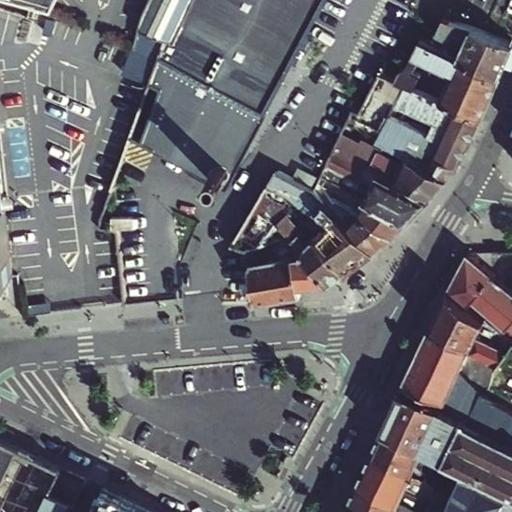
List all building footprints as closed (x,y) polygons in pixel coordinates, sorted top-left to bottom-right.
[(146,0),(141,12),(138,24),(142,26),(169,38),(172,39),(190,0),(146,0)] [(169,38),(162,57),(187,67),(178,93),(165,88),(147,136),(230,181),(270,108),(326,0),(190,0),(172,39),(169,38)] [(443,19),(432,46),(501,77),(511,52),(511,44),(486,34),(443,19)] [(162,57),(169,38),(142,26),(134,46),(161,59),(162,57)] [(399,81),(416,89),(422,75),(416,72),(421,60),(447,72),(452,71),(455,72),(442,101),(482,119),(501,77),(432,46),(421,41),(408,69),(404,69),(399,81)] [(161,59),(152,84),(165,88),(178,93),(187,67),(162,57),(161,59)] [(397,133),(392,145),(450,176),(461,165),(473,138),(446,126),(441,136),(403,119),(408,108),(416,89),(399,81),(396,88),(380,80),(362,115),(397,133)] [(482,119),(442,101),(416,89),(408,108),(446,126),(473,138),(482,119)] [(450,176),(392,145),(386,142),(382,148),(365,139),(363,142),(351,135),(356,126),(351,123),(338,148),(370,165),(381,170),(431,196),(450,176)] [(386,142),(368,133),(365,139),(382,148),(386,142)] [(338,148),(324,175),(356,192),(370,165),(338,148)] [(0,277),(14,275),(0,157),(0,277)] [(381,170),(370,165),(356,192),(367,197),(381,170)] [(348,268),(376,247),(323,196),(315,189),(277,169),(266,190),(265,193),(295,208),(348,268)] [(431,196),(381,170),(367,197),(369,198),(409,218),(431,196)] [(295,208),(265,193),(241,238),(239,242),(249,247),(264,244),(269,243),(274,240),(278,237),(289,230),(331,280),(348,268),(295,208)] [(409,218),(369,198),(362,212),(325,193),(323,196),(376,247),(397,231),(409,218)] [(301,283),(331,280),(289,230),(278,237),(282,243),(287,240),(289,255),(276,256),(279,277),(300,275),(301,283)] [(249,247),(257,301),(303,293),(301,283),(300,275),(279,277),(276,256),(267,258),(264,244),(249,247)] [(511,288),(506,284),(503,250),(494,251),(495,262),(483,258),(470,251),(454,280),(473,296),(511,329),(511,288)] [(454,280),(450,289),(469,304),(473,296),(454,280)] [(450,289),(432,324),(502,358),(511,343),(511,339),(469,304),(450,289)] [(432,324),(423,343),(461,365),(462,363),(491,375),(492,371),(502,358),(432,324)] [(461,365),(423,343),(404,384),(511,442),(511,413),(484,396),(491,375),(462,363),(461,365)] [(511,450),(401,389),(383,429),(446,461),(462,469),(511,494),(511,450)] [(446,461),(383,429),(373,450),(432,481),(435,483),(446,461)] [(40,511),(50,491),(62,466),(0,434),(0,511),(40,511)] [(373,450),(365,467),(423,498),(432,481),(373,450)] [(453,493),(462,469),(446,461),(435,483),(453,493)] [(75,472),(62,466),(50,491),(72,502),(77,502),(88,478),(75,472)] [(423,498),(365,467),(358,482),(398,506),(412,511),(444,511),(453,493),(435,483),(432,481),(423,498)] [(511,511),(511,494),(462,469),(453,493),(444,511),(511,511)] [(398,506),(358,482),(348,504),(366,511),(412,511),(398,506)] [(155,511),(106,487),(94,511),(155,511)] [(67,511),(72,502),(50,491),(40,511),(67,511)]
